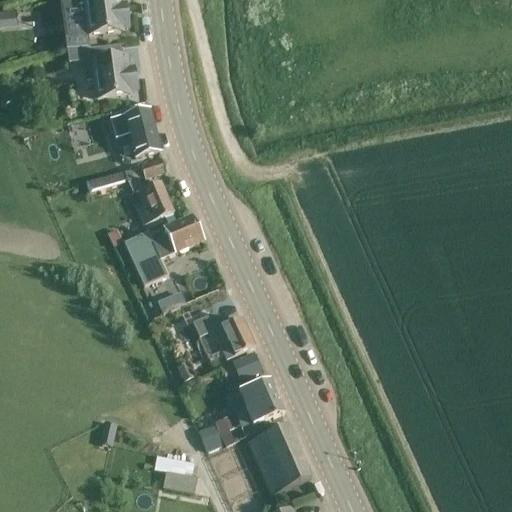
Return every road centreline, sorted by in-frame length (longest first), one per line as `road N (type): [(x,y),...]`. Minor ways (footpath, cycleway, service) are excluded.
road 1 (secondary): [(350,511),(191,153),(159,0)]
road 2 (track): [(180,421),(106,280),(0,255)]
road 3 (track): [(297,173),(247,167),(234,152),(191,0)]
